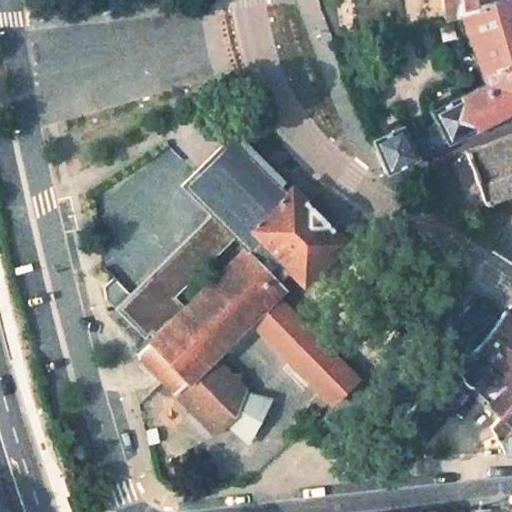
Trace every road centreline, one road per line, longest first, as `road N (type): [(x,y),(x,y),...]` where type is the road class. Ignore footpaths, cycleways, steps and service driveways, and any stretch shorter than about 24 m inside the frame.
road 1 (residential): [(12,0),(44,202),(129,511)]
road 2 (unclassified): [(511,482),(265,511)]
road 3 (tertiary): [(363,186),(303,137),(271,84),(249,0)]
road 4 (tertiary): [(511,280),(363,186)]
road 5 (residential): [(511,125),(363,186)]
road 6 (primary): [(34,511),(0,392)]
